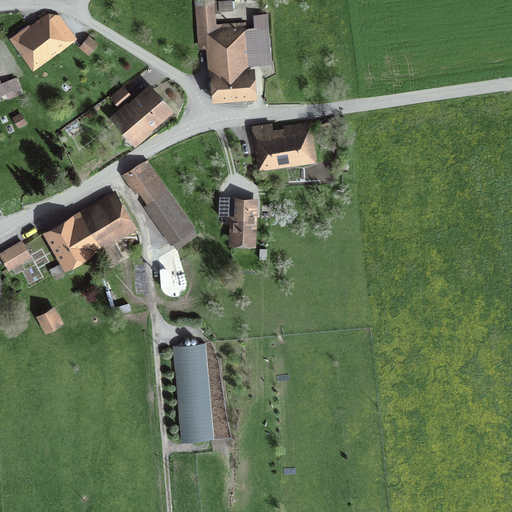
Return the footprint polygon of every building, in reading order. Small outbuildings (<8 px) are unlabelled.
[(212,51),(215,97),(253,94),(252,76),(248,76),(244,27),(215,29),(213,2),(194,4),(198,52),(212,51)] [(11,44),(34,76),(78,44),(62,21),(50,18),(11,44)] [(88,54),(97,43),(90,36),(80,47),(88,54)] [(270,41),(260,41),(261,62),(270,62),(270,41)] [(0,95),(18,88),(13,78),(0,82),(0,95)] [(123,87),(111,96),(119,105),(130,96),(123,87)] [(155,88),(117,123),(140,148),(178,113),(155,88)] [(250,129),(256,175),(316,167),(311,130),(272,135),(270,127),(250,129)] [(198,231),(169,193),(149,164),(125,178),(136,195),(140,192),(150,206),(147,209),(175,248),(198,231)] [(99,208),(50,235),(64,261),(85,249),(88,254),(97,249),(93,243),(123,226),(127,233),(135,228),(118,198),(107,204),(103,197),(95,202),(99,208)] [(229,201),(226,250),(254,251),(256,202),(229,201)] [(10,251),(19,267),(33,258),(24,243),(10,251)] [(19,267),(10,251),(1,256),(10,272),(19,267)] [(40,321),(49,337),(66,327),(57,311),(40,321)] [(172,352),(180,445),(214,442),(206,349),(172,352)]
